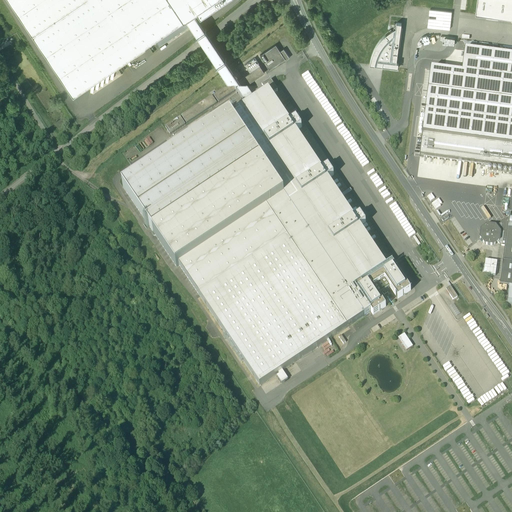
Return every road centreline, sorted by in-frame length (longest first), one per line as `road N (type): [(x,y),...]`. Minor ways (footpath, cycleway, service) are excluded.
road 1 (unclassified): [(511,335),(347,96),(295,0)]
road 2 (unclassified): [(254,0),(58,153)]
